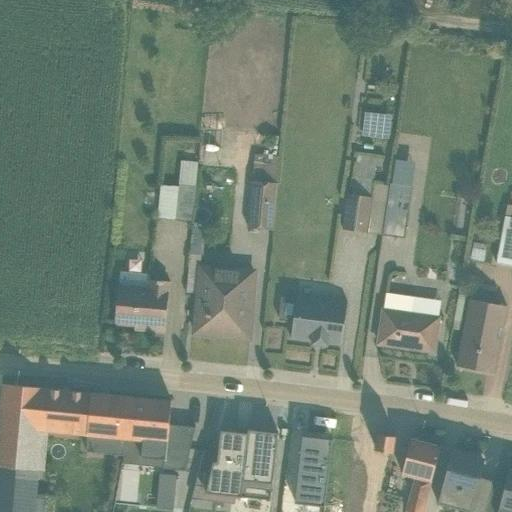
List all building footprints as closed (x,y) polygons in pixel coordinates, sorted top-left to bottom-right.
[(191,109),(220,110),(221,71),(192,70),(191,109)] [(273,102),(274,74),(233,73),(232,101),(273,102)] [(267,111),(266,102),(231,103),(232,112),(267,111)] [(361,136),(386,140),(390,115),(365,111),(361,136)] [(236,180),(232,226),(271,230),(279,157),(254,155),(252,181),(236,180)] [(382,235),(389,186),(372,183),(376,158),(357,155),(352,194),(346,193),(342,229),(382,235)] [(178,184),(195,186),(198,162),(181,160),(178,184)] [(389,183),(389,186),(382,235),(404,238),(411,186),(389,183)] [(161,184),(157,217),(175,219),(175,221),(192,222),(195,187),(179,185),(178,186),(161,184)] [(495,263),(511,266),(511,201),(511,206),(506,205),(495,263)] [(197,295),(194,333),(207,334),(207,332),(218,333),(218,337),(249,340),(256,268),(200,263),(201,255),(203,255),(205,226),(204,223),(192,223),(185,293),(197,295)] [(450,284),(460,286),(463,265),(454,263),(450,284)] [(118,284),(115,324),(148,327),(147,330),(164,332),(169,281),(150,279),(150,274),(120,272),(119,284),(118,284)] [(386,293),(379,344),(433,352),(440,301),(386,293)] [(296,295),(291,339),(312,342),(311,344),(326,346),(327,343),(341,345),(347,301),(296,295)] [(470,298),(457,366),(493,373),(507,306),(470,298)] [(129,397),(2,384),(0,411),(0,511),(53,511),(57,470),(38,468),(42,431),(126,439),(129,397)] [(129,397),(126,439),(142,441),(141,456),(164,459),(163,468),(184,470),(194,427),(168,424),(171,401),(129,397)] [(278,433),(247,429),(247,433),(219,429),(215,462),(212,462),(205,493),(270,500),(278,433)] [(377,434),(375,451),(392,453),(394,437),(377,434)] [(332,439),(302,436),(294,503),(324,507),(332,439)] [(422,511),(440,447),(410,439),(402,475),(414,478),(405,511),(408,511),(422,511)] [(467,511),(483,511),(492,481),(479,478),(483,462),(470,459),(471,455),(451,450),(438,503),(467,511)] [(511,511),(511,469),(508,469),(504,484),(492,481),(483,511),(511,511)]
